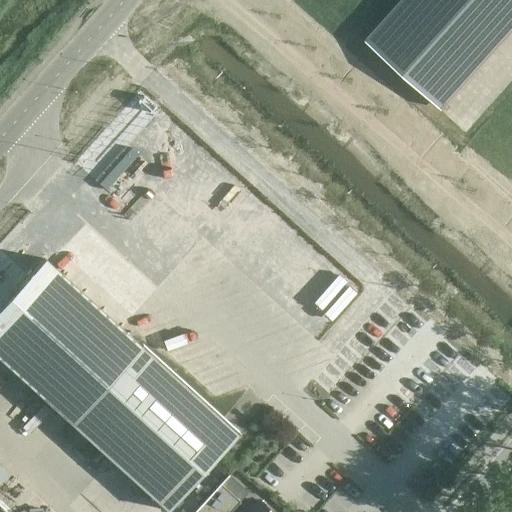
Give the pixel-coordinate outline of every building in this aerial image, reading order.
[(511,30),(511,0),(402,0),(368,38),(444,106),(511,30)] [(45,258),(0,307),(0,358),(168,511),(238,434),(45,258)] [(0,485),(11,474),(0,463),(0,485)] [(230,511),(241,501),(235,497),(243,488),(229,475),(228,474),(193,511),(194,511),(197,510),(199,511),(230,511)] [(271,511),(259,501),(248,511),(271,511)]
